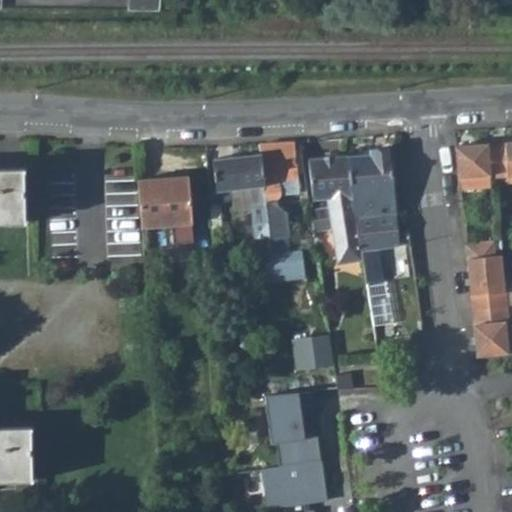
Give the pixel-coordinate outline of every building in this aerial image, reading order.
[(131,0),(130,10),(160,12),(161,0),(131,0)] [(260,143),(261,153),(269,231),(280,231),(277,202),(282,193),(300,191),(295,141),(260,143)] [(511,141),(454,146),(459,188),(489,185),(489,180),(507,179),(508,183),(511,182),(511,141)] [(399,245),(392,149),(372,150),(372,157),(350,158),(363,262),(366,282),(382,280),(378,248),(399,245)] [(270,238),(269,231),(261,153),(214,158),(219,203),(233,202),(234,210),(249,210),(252,240),(270,238)] [(350,156),(311,159),(315,199),(330,198),(337,264),(363,262),(350,158),(350,156)] [(0,221),(23,221),(22,168),(0,168),(0,221)] [(189,177),(139,180),(143,225),(172,222),(173,242),(195,241),(189,177)] [(272,253),(282,252),(280,231),(269,231),(270,238),(272,253)] [(272,253),(270,238),(252,240),(255,265),(273,263),(272,253)] [(491,239),(464,242),(475,355),(511,352),(511,319),(507,320),(504,293),(511,293),(509,272),(502,273),(500,255),(493,256),(491,239)] [(329,336),(294,341),(298,371),(333,366),(329,336)] [(349,371),(334,372),(336,387),(350,386),(349,371)] [(313,408),(311,389),(291,391),(264,393),(267,420),(272,419),(275,441),(278,464),(301,461),(319,458),(316,434),(309,435),(308,425),(302,426),(300,410),(305,409),(313,408)] [(0,480),(33,480),(31,427),(0,427),(0,480)] [(278,464),(260,466),(265,506),(325,498),(319,458),(301,461),(278,464)]
